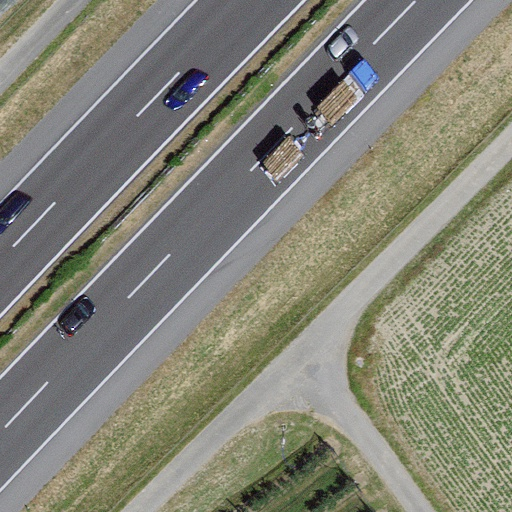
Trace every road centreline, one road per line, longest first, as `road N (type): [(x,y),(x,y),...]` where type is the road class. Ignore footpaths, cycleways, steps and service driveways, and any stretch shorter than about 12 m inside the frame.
road 1 (motorway): [(0,438),(421,0)]
road 2 (motorway): [(251,0),(0,260)]
road 3 (track): [(418,511),(301,351)]
